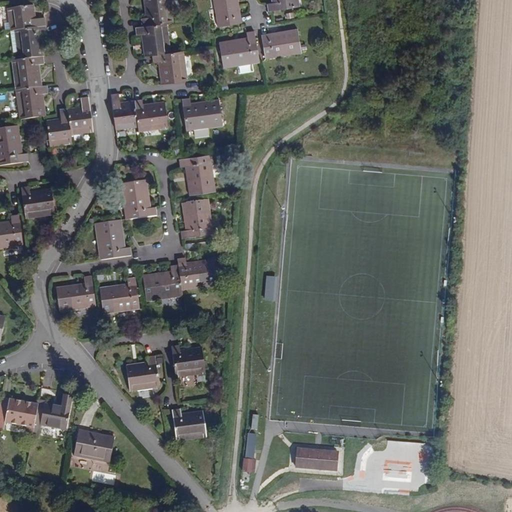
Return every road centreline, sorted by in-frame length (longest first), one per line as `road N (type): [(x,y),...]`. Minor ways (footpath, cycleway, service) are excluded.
road 1 (track): [(228,511),(255,180),(277,143),(342,94),(338,0)]
road 2 (residential): [(42,272),(172,248),(156,159),(106,161)]
road 3 (residential): [(46,345),(73,352),(206,511)]
road 4 (residential): [(106,161),(42,272)]
road 5 (unknown): [(63,0),(55,77),(99,85)]
